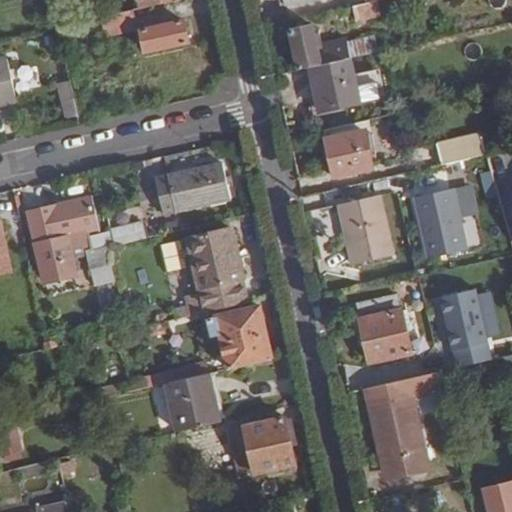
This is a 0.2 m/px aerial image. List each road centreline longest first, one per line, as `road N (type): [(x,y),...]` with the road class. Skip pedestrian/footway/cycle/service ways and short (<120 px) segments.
road 1 (residential): [(347,511),(255,98)]
road 2 (residential): [(0,168),(235,115),(255,98)]
